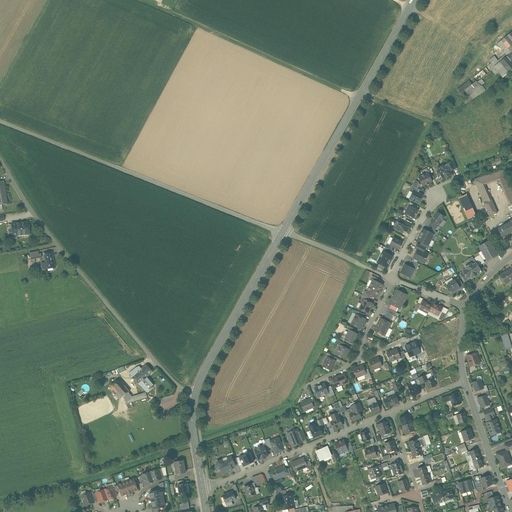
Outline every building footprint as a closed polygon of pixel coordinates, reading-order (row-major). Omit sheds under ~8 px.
[(511,33),(511,32),(497,44),(506,54),(507,56),(511,51),(511,33)] [(511,61),(507,56),(506,54),(498,60),(499,62),(494,66),(498,72),(503,77),(511,70),(511,61)] [(498,60),(494,56),(489,60),(491,62),(494,66),(499,62),(498,60)] [(491,62),(473,77),(477,82),(478,81),(481,85),(485,82),(482,78),(492,70),(491,69),(494,66),(491,62)] [(469,81),(458,90),(460,94),(472,85),(469,81)] [(482,86),(476,90),(472,85),(460,94),(467,102),(485,90),(482,86)] [(454,160),(437,168),(439,171),(437,172),(439,176),(441,175),(443,179),(452,175),(451,171),(457,168),(454,160)] [(503,170),(474,180),(483,200),(489,197),(483,184),(499,178),(503,185),(509,183),(503,170)] [(428,173),(425,174),(421,175),(422,176),(418,177),(422,186),(426,185),(429,184),(429,183),(433,182),(431,178),(428,173)] [(511,189),(509,183),(503,185),(511,205),(508,207),(511,212),(511,211),(511,189)] [(418,193),(414,191),(413,193),(410,199),(418,203),(423,195),(418,193)] [(476,215),(466,194),(458,198),(468,219),(476,215)] [(491,199),(490,200),(489,197),(483,200),(490,216),(497,213),(491,199)] [(417,209),(409,205),(407,209),(407,210),(406,214),(414,218),(415,215),(416,215),(417,212),(418,210),(417,209)] [(511,215),(511,220),(498,228),(502,236),(511,231),(511,211),(511,212),(511,215)] [(437,212),(431,221),(438,226),(444,217),(437,212)] [(411,223),(399,217),(397,222),(394,222),(394,225),(397,227),(396,229),(401,231),(401,229),(407,232),(410,227),(409,227),(411,223)] [(438,226),(431,221),(427,226),(429,227),(435,231),(438,226)] [(28,222),(11,223),(12,235),(29,234),(29,233),(28,222)] [(427,231),(423,229),(420,235),(431,240),(434,235),(434,234),(427,231)] [(431,240),(420,235),(417,240),(422,242),(428,245),(431,240)] [(402,242),(393,238),(390,245),(395,247),(398,249),(402,242)] [(497,255),(489,241),(488,241),(489,241),(480,246),(479,246),(482,251),(486,258),(488,261),(497,255)] [(420,245),(418,244),(415,248),(417,249),(418,249),(423,252),(426,248),(420,245)] [(385,247),(383,251),(391,255),(393,251),(385,247)] [(423,252),(418,249),(417,249),(413,257),(413,258),(424,263),(428,255),(428,254),(423,252)] [(29,253),(31,259),(41,257),(41,253),(38,254),(38,251),(29,253)] [(391,255),(383,251),(380,257),(381,259),(382,259),(379,264),(385,266),(387,267),(393,256),(391,255)] [(47,268),(55,267),(51,252),(44,254),(46,262),(47,268)] [(480,255),(474,258),(478,264),(483,260),(480,255)] [(481,270),(472,257),(468,260),(470,264),(465,267),(466,269),(463,271),(460,273),(465,281),(469,279),(468,278),(471,276),(472,278),(479,274),(478,272),(481,270)] [(419,264),(411,260),(408,266),(414,269),(416,270),(419,264)] [(408,266),(405,264),(401,272),(410,277),(414,269),(408,266)] [(511,268),(500,275),(505,283),(511,278),(511,268),(511,267),(511,268)] [(377,282),(373,280),(372,281),(370,286),(379,291),(382,284),(377,282)] [(455,280),(446,285),(451,293),(459,287),(455,280)] [(379,291),(370,286),(367,292),(366,293),(371,295),(376,298),(379,291)] [(406,295),(397,290),(390,303),(391,304),(397,307),(399,308),(406,295)] [(368,301),(364,299),(363,300),(362,301),(361,302),(362,304),(359,309),(368,313),(373,303),(368,301)] [(432,305),(422,301),(421,304),(418,308),(419,308),(428,313),(429,310),(432,305)] [(443,308),(433,303),(432,305),(429,310),(439,315),(443,308)] [(393,315),(387,312),(384,318),(390,321),(393,315)] [(362,317),(356,314),(355,317),(353,318),(353,319),(353,320),(351,324),(360,328),(365,318),(362,317)] [(391,323),(380,318),(375,330),(378,332),(379,333),(380,334),(381,334),(381,333),(385,335),(391,323)] [(355,333),(350,330),(345,339),(353,343),(358,334),(355,333)] [(508,334),(501,335),(506,350),(511,348),(508,334)] [(343,347),(340,345),(335,354),(344,358),(348,349),(343,347)] [(397,349),(387,353),(390,361),(400,357),(399,353),(397,349)] [(476,353),(471,354),(467,356),(471,366),(480,363),(476,353)] [(328,357),(326,360),(325,360),(324,362),(324,363),(323,366),(330,370),(331,369),(332,367),(332,366),(335,360),(334,360),(328,357)] [(378,358),(369,361),(373,369),(382,366),(378,358)] [(139,383),(146,377),(152,371),(146,365),(141,369),(133,376),(139,383)] [(365,370),(363,365),(354,369),(357,377),(364,375),(366,379),(368,378),(365,370)] [(133,376),(141,369),(139,366),(136,369),(136,368),(130,373),(133,376)] [(436,386),(432,376),(431,373),(419,378),(421,383),(426,382),(429,389),(436,386)] [(344,374),(332,379),(336,388),(336,387),(337,389),(342,386),(341,385),(348,383),(345,375),(344,374)] [(146,377),(139,383),(147,392),(154,386),(146,377)] [(129,391),(119,379),(112,385),(123,397),(128,392),(129,391)] [(480,379),(473,382),(476,391),(480,389),(484,388),(483,388),(480,379)] [(319,397),(320,399),(333,395),(331,385),(326,387),(325,383),(313,386),(316,398),(319,397)] [(416,383),(408,386),(409,389),(412,396),(413,396),(412,396),(420,393),(417,385),(417,386),(416,383)] [(123,397),(112,385),(109,387),(120,399),(123,397)] [(128,392),(123,397),(126,400),(132,396),(128,392)] [(146,392),(127,398),(128,399),(125,400),(126,403),(148,397),(146,392)] [(458,393),(449,396),(449,395),(443,397),(441,398),(443,403),(447,401),(450,400),(451,400),(453,405),(461,403),(458,393)] [(395,394),(387,397),(386,395),(382,397),(386,407),(390,405),(390,406),(399,402),(395,394)] [(482,396),(478,398),(479,400),(478,401),(479,402),(480,403),(481,407),(489,404),(488,401),(489,400),(488,399),(487,398),(486,395),(482,396)] [(377,402),(375,397),(367,400),(369,406),(372,413),(373,413),(380,410),(377,402)] [(312,403),(310,399),(306,401),(306,400),(305,400),(304,400),(303,401),(303,402),(301,403),(304,411),(313,407),(312,403)] [(340,408),(337,402),(333,404),(337,412),(338,414),(342,413),(340,408)] [(359,403),(351,407),(351,408),(353,412),(358,410),(359,411),(362,410),(363,410),(360,403),(359,403)] [(492,409),(484,412),(486,418),(488,417),(491,416),(495,415),(492,409)] [(353,412),(350,413),(353,421),(357,419),(361,417),(361,418),(362,418),(359,411),(358,410),(353,412)] [(338,414),(337,412),(331,415),(333,421),(331,422),(334,429),(338,427),(342,425),(342,426),(343,425),(338,414)] [(464,412),(457,414),(459,424),(467,421),(464,412)] [(409,414),(400,418),(401,422),(402,422),(403,426),(412,422),(411,419),(410,416),(409,414)] [(496,419),(493,421),(491,416),(488,417),(490,422),(487,423),(491,435),(501,431),(496,419)] [(386,421),(378,424),(382,435),(390,432),(386,421)] [(412,422),(403,426),(404,429),(405,434),(408,433),(415,431),(414,429),(414,428),(413,426),(412,422)] [(319,426),(310,430),(313,437),(317,436),(318,436),(323,434),(319,426)] [(470,428),(461,431),(461,432),(464,441),(473,438),(470,428)] [(298,432),(297,429),(287,434),(289,438),(288,439),(289,440),(290,440),(291,445),(293,444),(294,446),(300,443),(300,442),(301,440),(305,439),(302,431),(298,432)] [(370,440),(367,431),(360,433),(363,442),(370,440)] [(420,438),(417,439),(420,447),(426,446),(423,437),(420,438)] [(270,441),(273,447),(275,454),(284,450),(279,438),(270,441)] [(417,439),(408,442),(411,451),(420,447),(417,439)] [(343,440),(335,443),(337,448),(336,449),(337,451),(339,452),(341,451),(343,452),(347,450),(348,450),(345,444),(343,440)] [(393,440),(384,443),(387,452),(396,450),(393,440)] [(264,446),(261,447),(261,446),(257,448),(258,448),(255,450),(259,459),(262,458),(265,457),(268,455),(267,452),(264,446)] [(328,446),(316,451),(320,460),(331,455),(330,452),(328,446)] [(374,448),(365,451),(367,459),(368,459),(371,457),(371,458),(377,456),(376,453),(374,447),(374,448)] [(420,447),(411,451),(413,457),(422,454),(420,447)] [(477,448),(467,452),(468,456),(471,455),(473,460),(480,457),(477,448)] [(506,450),(496,453),(501,468),(508,466),(511,465),(511,464),(507,451),(506,450)] [(235,456),(239,466),(253,462),(250,452),(235,456)] [(304,457),(291,462),(295,472),(307,466),(306,462),(304,457)] [(473,460),(470,461),(472,465),(474,465),(476,469),(483,466),(480,457),(473,460)] [(183,460),(174,462),(176,474),(186,473),(183,460)] [(220,468),(222,474),(232,469),(231,467),(228,460),(222,463),(220,468)] [(400,462),(392,464),(395,475),(403,472),(400,462)] [(284,466),(271,471),(277,484),(284,481),(282,477),(288,475),(286,469),(284,466)] [(375,467),(368,469),(371,479),(381,476),(378,468),(379,468),(378,466),(375,467)] [(426,466),(417,469),(420,475),(428,473),(426,466)] [(158,469),(150,472),(154,481),(162,479),(161,477),(158,469)] [(150,472),(142,474),(142,475),(145,482),(146,484),(154,481),(150,472)] [(428,473),(420,475),(423,485),(431,482),(429,477),(429,476),(428,473)] [(261,474),(255,476),(258,482),(261,481),(261,482),(265,481),(263,475),(262,475),(261,474)] [(489,475),(480,478),(481,484),(475,485),(476,488),(482,486),(483,487),(491,484),(489,479),(490,479),(489,475)] [(239,484),(241,483),(242,486),(248,484),(245,477),(237,480),(239,484)] [(134,478),(118,484),(120,490),(122,495),(128,493),(129,494),(131,493),(132,493),(131,492),(138,490),(136,485),(134,479),(134,478)] [(406,479),(398,481),(402,492),(409,489),(406,479)] [(470,481),(470,480),(464,481),(467,492),(472,490),(470,481)] [(464,481),(458,483),(461,493),(467,492),(464,481)] [(187,483),(184,484),(178,485),(179,485),(181,494),(180,495),(189,493),(187,483)] [(384,483),(375,486),(378,495),(387,492),(386,489),(385,486),(384,483)] [(112,487),(111,484),(106,485),(107,488),(104,489),(108,499),(116,497),(115,495),(112,487)] [(252,484),(244,487),(248,497),(256,494),(259,493),(257,487),(254,489),(252,484)] [(104,489),(97,492),(100,501),(100,502),(108,499),(104,489)] [(451,489),(442,492),(445,501),(445,500),(454,498),(451,489)] [(162,490),(150,492),(152,500),(164,498),(162,490)] [(233,491),(223,495),(227,507),(233,504),(231,501),(236,499),(233,491)] [(90,492),(82,495),(86,505),(94,502),(93,501),(90,492)] [(442,492),(432,495),(431,495),(434,504),(445,501),(442,492)] [(282,496),(285,509),(295,508),(294,507),(299,506),(298,501),(296,501),(296,500),(294,500),(293,493),(286,495),(282,496)] [(493,497),(488,498),(489,504),(500,501),(498,495),(493,497)] [(164,498),(152,500),(153,508),(158,507),(165,506),(164,498)] [(188,501),(180,504),(181,510),(189,508),(188,501)] [(500,501),(489,504),(491,510),(492,509),(501,507),(501,506),(500,501)]
